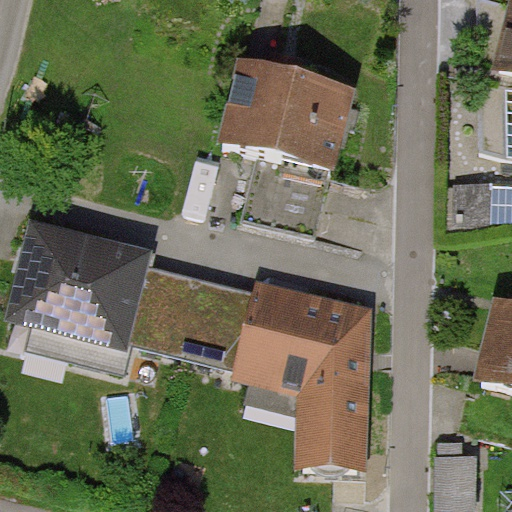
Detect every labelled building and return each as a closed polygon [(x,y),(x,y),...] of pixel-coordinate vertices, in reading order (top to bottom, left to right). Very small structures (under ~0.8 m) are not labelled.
[(511,0),(492,0),(491,4),(511,8),(511,0)] [(357,100),(239,74),(222,155),(339,180),(357,100)] [(154,269),(31,239),(7,337),(130,367),(154,269)] [(368,483),(375,321),(259,291),(236,387),(301,402),(296,480),(368,483)] [(511,390),(511,308),(505,307),(486,384),(511,390)] [(443,511),(477,511),(476,468),(442,469),(443,511)]
